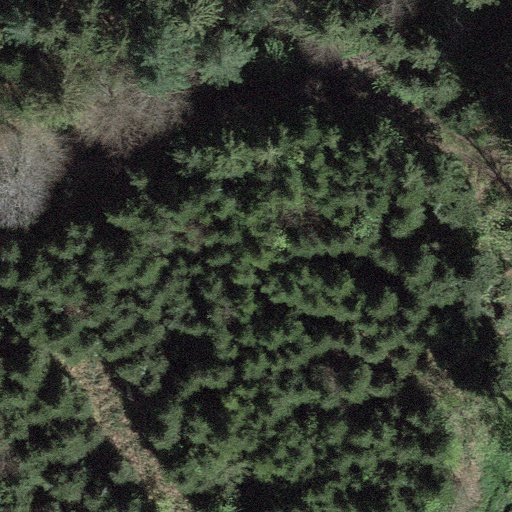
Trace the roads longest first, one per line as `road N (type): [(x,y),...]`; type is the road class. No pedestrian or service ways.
road 1 (track): [(0,180),(140,126),(342,74),(511,18)]
road 2 (track): [(342,74),(511,174)]
